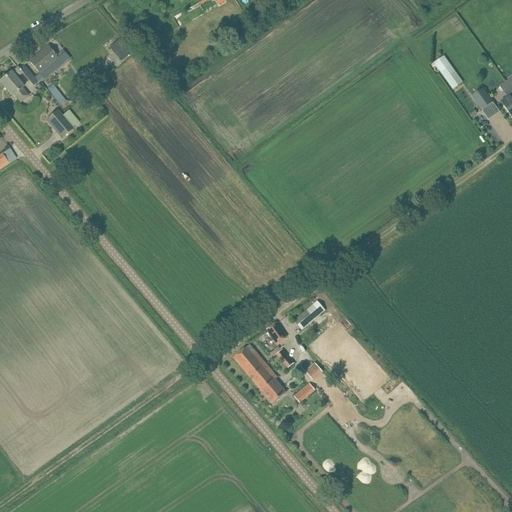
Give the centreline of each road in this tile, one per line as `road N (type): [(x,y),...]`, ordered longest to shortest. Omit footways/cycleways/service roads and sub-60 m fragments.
road 1 (unclassified): [(333,511),(0,120)]
road 2 (track): [(208,364),(504,147)]
road 3 (track): [(0,504),(203,359)]
